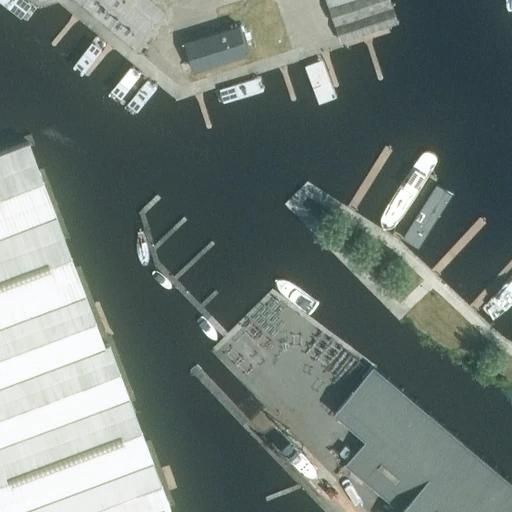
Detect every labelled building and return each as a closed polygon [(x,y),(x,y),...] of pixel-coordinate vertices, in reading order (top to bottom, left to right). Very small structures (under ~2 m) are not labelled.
[(77,0),(83,11),(84,11),(84,12),(105,0),(77,0)] [(336,24),(393,5),(391,0),(347,0),(330,6),(336,24)] [(341,41),(399,22),(393,5),(336,24),(341,41)] [(195,69),(249,52),(240,25),(187,42),(195,69)] [(27,141),(0,151),(0,511),(165,511),(164,508),(169,506),(109,343),(103,345),(27,141)] [(511,511),(511,483),(374,367),(336,412),(367,439),(346,464),(401,510),(399,511),(511,511)]
